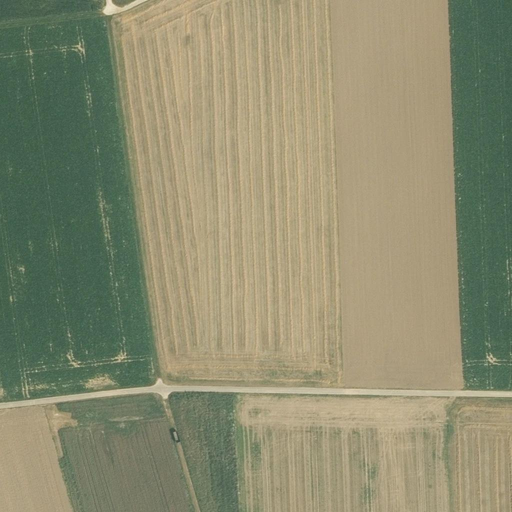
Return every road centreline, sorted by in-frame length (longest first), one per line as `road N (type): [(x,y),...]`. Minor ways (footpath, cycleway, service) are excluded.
road 1 (track): [(511,394),(161,389),(0,407)]
road 2 (track): [(0,24),(108,11),(161,389)]
road 3 (track): [(200,511),(161,389)]
